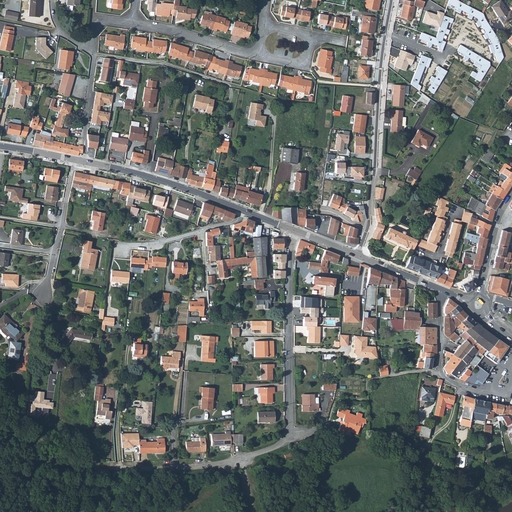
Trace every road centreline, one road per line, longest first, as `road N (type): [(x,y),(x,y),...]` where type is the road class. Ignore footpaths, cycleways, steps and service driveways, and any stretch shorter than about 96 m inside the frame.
road 1 (residential): [(296,231),(289,420),(280,442),(208,465),(74,466)]
road 2 (residential): [(391,0),(368,229)]
road 3 (secondary): [(243,211),(84,162)]
road 4 (residential): [(73,159),(41,297)]
road 5 (residential): [(443,290),(441,374),(466,389),(492,388)]
road 6 (residential): [(243,211),(232,222),(118,249)]
road 7 (residential): [(132,23),(258,54)]
